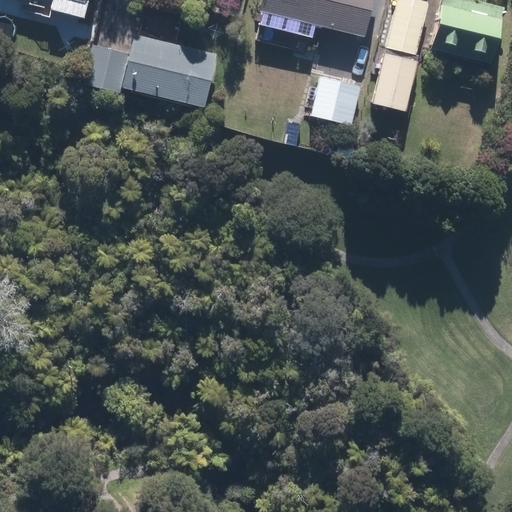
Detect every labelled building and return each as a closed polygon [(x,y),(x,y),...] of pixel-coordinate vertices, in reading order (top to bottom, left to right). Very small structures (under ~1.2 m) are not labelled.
[(85,0),(49,0),(49,2),(83,11),(85,0)] [(362,0),(262,0),(254,36),(294,45),(301,13),(357,26),(362,0)] [(426,0),(398,0),(375,99),(402,106),(426,0)] [(504,1),(499,0),(441,0),(426,63),(487,77),(504,1)] [(234,41),(238,7),(226,5),(224,19),(208,18),(206,38),(234,41)] [(29,21),(4,16),(0,34),(0,45),(23,51),(29,21)] [(217,47),(133,27),(120,80),(204,100),(217,47)] [(362,80),(320,70),(310,111),(353,120),(362,80)]
